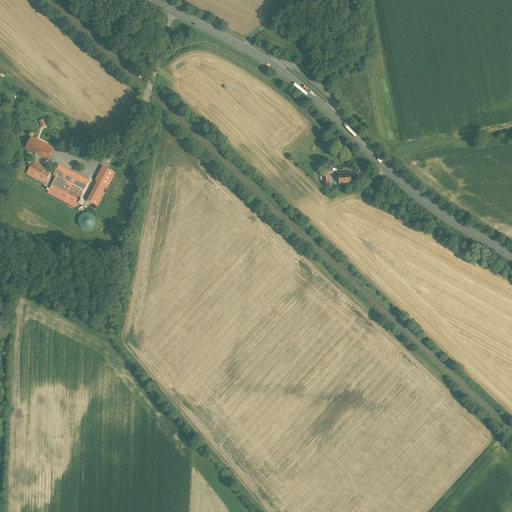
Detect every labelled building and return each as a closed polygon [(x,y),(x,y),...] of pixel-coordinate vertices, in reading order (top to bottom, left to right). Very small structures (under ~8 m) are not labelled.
[(33,137),(26,150),(49,162),(56,149),(33,137)] [(34,162),(27,175),(44,184),(51,171),(34,162)] [(57,177),(52,187),(79,201),(89,182),(59,166),(54,176),(57,177)] [(88,203),(98,208),(116,174),(103,167),(96,182),(99,183),(88,203)] [(350,172),(338,174),(339,185),(351,184),(350,172)]
